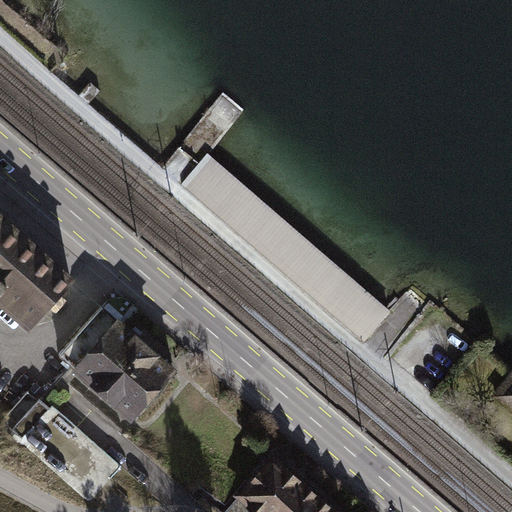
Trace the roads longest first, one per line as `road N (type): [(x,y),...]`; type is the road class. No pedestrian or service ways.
road 1 (primary): [(0,150),(417,511)]
road 2 (residential): [(178,196),(511,480)]
